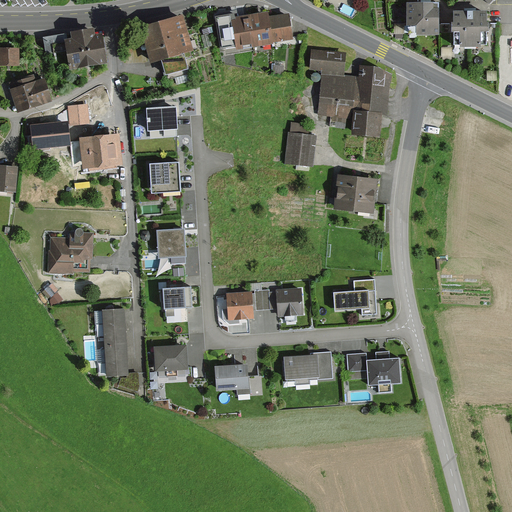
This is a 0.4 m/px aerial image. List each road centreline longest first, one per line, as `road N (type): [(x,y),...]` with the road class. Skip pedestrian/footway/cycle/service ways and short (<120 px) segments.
road 1 (residential): [(413,326),(214,339),(196,121)]
road 2 (residential): [(109,72),(122,107),(141,364)]
road 3 (residential): [(424,73),(400,190),(413,326)]
road 4 (residential): [(413,326),(461,511)]
road 5 (unclassified): [(287,0),(424,73)]
